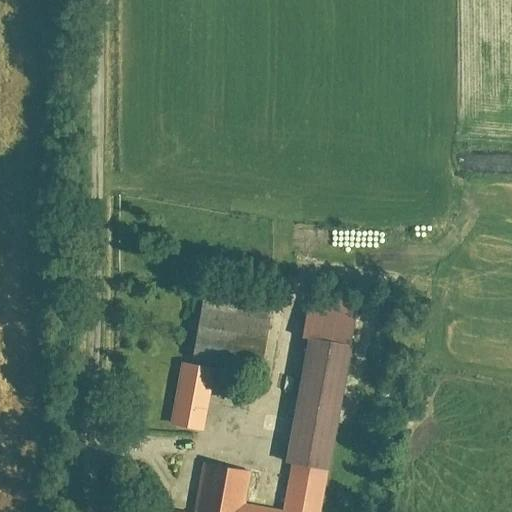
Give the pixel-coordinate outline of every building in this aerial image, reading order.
[(200,302),(232,307),(235,287),(204,282),(200,302)] [(200,302),(191,357),(259,368),(268,313),(232,307),(200,302)] [(348,346),(306,338),(284,455),(293,457),(326,463),(348,346)] [(213,368),(181,362),(170,419),(202,426),(213,368)] [(315,511),(326,463),(293,457),(283,507),(308,511),(315,511)] [(249,469),(203,460),(193,511),(181,511),(169,510),(168,511),(240,511),(243,499),(249,469)] [(243,499),(240,511),(308,511),(283,507),(243,499)]
